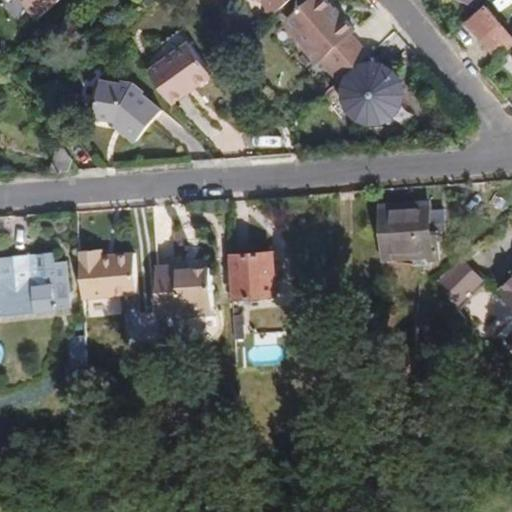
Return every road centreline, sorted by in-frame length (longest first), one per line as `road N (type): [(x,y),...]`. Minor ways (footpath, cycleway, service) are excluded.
road 1 (residential): [(511,160),(0,198)]
road 2 (residential): [(394,0),(490,112),(511,160)]
